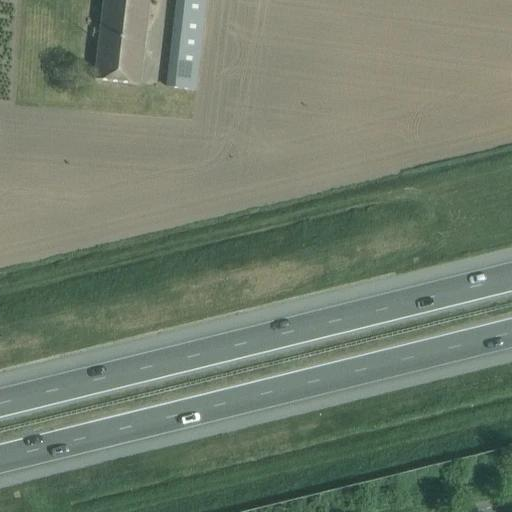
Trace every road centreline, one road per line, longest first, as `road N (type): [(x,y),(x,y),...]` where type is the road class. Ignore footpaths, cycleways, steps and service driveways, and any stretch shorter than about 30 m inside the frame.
road 1 (motorway): [(511,277),(0,405)]
road 2 (motorway): [(0,456),(511,331)]
